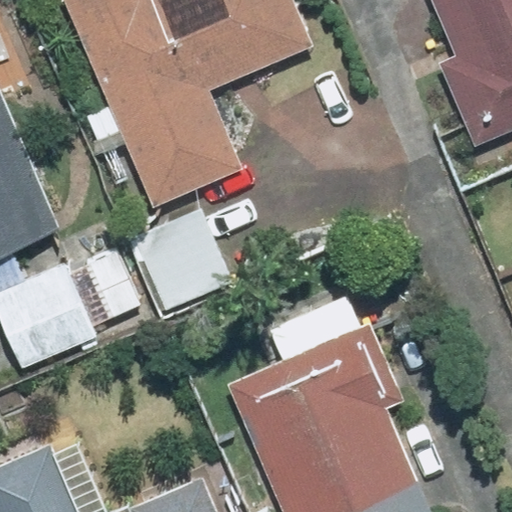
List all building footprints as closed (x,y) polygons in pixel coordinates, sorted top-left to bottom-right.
[(63,0),(109,102),(80,115),(95,150),(119,140),(148,205),(242,163),(207,84),(309,39),(292,0),(63,0)] [(511,125),(511,0),(439,0),(463,50),(441,59),(479,141),(511,125)] [(92,331),(61,255),(20,271),(8,242),(53,224),(0,90),(0,319),(17,361),(92,331)] [(229,272),(196,198),(121,232),(155,306),(229,272)] [(141,301),(117,245),(81,261),(106,317),(141,301)] [(281,354),(222,379),(280,511),(430,511),(384,406),(407,396),(372,316),(358,322),(346,293),(268,326),(281,354)] [(219,511),(203,472),(110,511),(219,511)]
